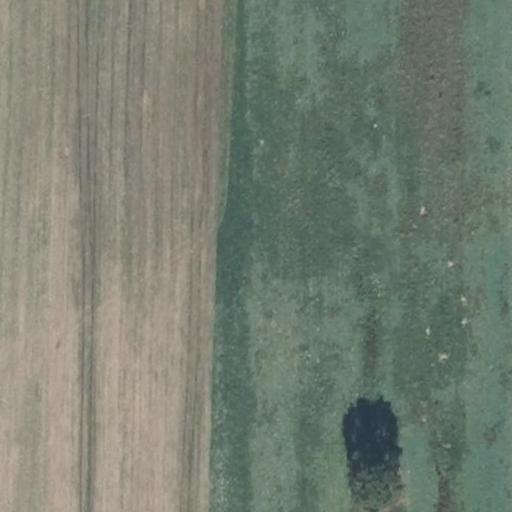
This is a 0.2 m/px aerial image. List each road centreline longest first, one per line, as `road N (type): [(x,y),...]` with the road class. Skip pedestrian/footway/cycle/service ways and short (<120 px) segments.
road 1 (residential): [(238,447),(0,449)]
road 2 (residential): [(304,27),(511,55)]
